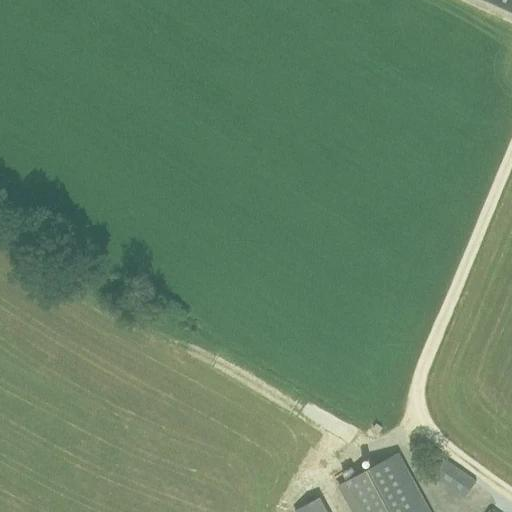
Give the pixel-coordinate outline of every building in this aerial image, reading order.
[(511,0),(486,0),(511,12),(511,0)] [(130,370),(152,382),(164,360),(143,348),(130,370)] [(157,427),(181,446),(196,427),(171,408),(157,427)] [(238,465),(231,478),(251,489),(259,475),(272,481),(281,464),(239,441),(228,460),(238,465)] [(429,511),(398,454),(355,477),(344,483),(339,486),(353,511),(429,511)] [(476,480),(444,458),(432,475),(465,497),(476,480)] [(351,470),(340,476),(344,483),(355,477),(351,470)] [(325,511),(319,499),(294,511),(325,511)]
